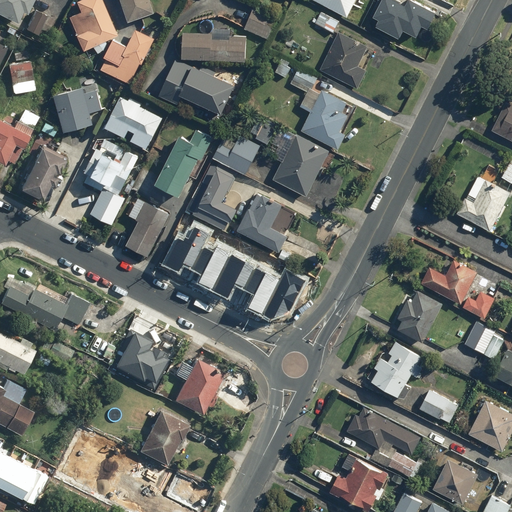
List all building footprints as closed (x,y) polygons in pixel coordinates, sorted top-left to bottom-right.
[(31,0),(0,0),(0,10),(16,19),(20,12),(24,14),(31,0)] [(102,0),(78,0),(77,1),(81,11),(69,16),(84,50),(118,36),(102,0)] [(119,0),(126,22),(153,14),(148,0),(119,0)] [(312,0),(312,1),(351,18),(358,0),(312,0)] [(428,29),(436,11),(409,0),(404,0),(403,3),(395,0),(378,0),(368,24),(400,38),(403,31),(415,37),(420,26),(428,29)] [(255,5),(244,28),(267,39),(278,16),(255,5)] [(37,35),(47,15),(34,9),(24,29),(37,35)] [(320,11),(314,23),(333,32),(339,21),(320,11)] [(210,28),(210,33),(182,32),(180,58),(245,61),(246,35),(230,34),(230,29),(227,28),(227,24),(219,24),(219,28),(210,28)] [(153,37),(136,29),(127,46),(113,38),(103,57),(106,59),(100,69),(129,84),(139,63),(142,64),(154,38),(153,37)] [(358,65),(367,46),(338,31),(319,70),(357,88),(366,69),(358,65)] [(269,69),(285,77),(292,64),(277,55),(269,69)] [(234,84),(214,75),(216,71),(196,62),(194,66),(194,68),(176,59),(158,94),(177,104),(179,100),(199,109),(201,105),(220,114),(234,84)] [(34,90),(29,60),(7,64),(12,93),(34,90)] [(298,67),(290,82),(307,91),(300,104),(311,109),(300,130),(337,149),(345,134),(340,131),(349,115),(342,111),(346,102),(320,89),(319,93),(311,89),(318,77),(298,67)] [(36,75),(37,87),(48,85),(46,74),(36,75)] [(93,124),(90,113),(102,110),(94,80),(81,84),(81,87),(53,94),(63,132),(93,124)] [(120,96),(108,120),(150,141),(162,117),(120,96)] [(511,140),(511,105),(506,102),(492,130),(511,140)] [(38,116),(23,108),(17,121),(30,127),(31,128),(38,116)] [(0,120),(0,163),(3,164),(13,144),(20,148),(27,134),(10,126),(0,120)] [(57,129),(43,121),(39,129),(52,137),(57,129)] [(329,151),(296,134),(280,125),(271,144),(274,145),(269,155),(281,161),(272,179),(305,196),(329,151)] [(178,196),(198,158),(201,159),(212,137),(196,128),(189,141),(178,135),(153,183),(178,196)] [(124,129),(117,140),(127,146),(134,135),(124,129)] [(231,147),(220,141),(211,158),(245,175),(260,145),(244,136),(240,143),(235,140),(231,147)] [(53,172),(56,174),(65,158),(39,145),(17,188),(39,200),(47,185),(51,186),(56,177),(51,175),(53,172)] [(82,186),(85,181),(97,188),(101,190),(90,213),(112,225),(125,198),(118,194),(139,155),(120,145),(113,157),(105,153),(107,148),(102,145),(99,150),(95,148),(89,160),(84,157),(71,180),(82,186)] [(511,159),(500,177),(511,183),(511,159)] [(238,172),(236,171),(219,163),(216,169),(215,168),(209,165),(201,181),(207,184),(208,185),(201,199),(199,199),(192,214),(224,230),(228,221),(230,222),(237,208),(235,207),(222,201),(233,178),(235,179),(238,172)] [(466,198),(463,196),(455,212),(489,230),(509,192),(478,175),(466,198)] [(282,204),(257,191),(248,208),(247,208),(235,229),(279,252),(288,235),(282,232),(284,227),(288,229),(296,214),(280,206),(282,204)] [(144,201),(135,219),(136,220),(124,245),(148,257),(169,213),(144,201)] [(178,238),(165,264),(178,270),(182,262),(191,266),(208,234),(196,227),(189,240),(184,238),(183,240),(178,238)] [(205,249),(195,269),(203,273),(198,283),(212,290),(232,253),(218,246),(214,254),(205,249)] [(233,254),(215,291),(228,298),(235,283),(243,287),(254,264),(233,254)] [(454,259),(446,274),(430,266),(421,283),(460,304),(469,286),(477,271),(454,259)] [(248,307),(261,313),(279,276),(258,265),(247,289),(255,292),(248,307)] [(287,272),(264,315),(273,320),(289,310),(304,281),(287,272)] [(71,292),(65,304),(31,286),(26,295),(7,285),(0,298),(0,302),(52,329),(59,315),(77,324),(89,302),(71,292)] [(416,290),(411,301),(406,299),(397,317),(401,319),(396,329),(422,342),(442,303),(416,290)] [(495,298),(480,290),(476,299),(469,295),(463,306),(484,318),(495,298)] [(464,344),(483,354),(494,333),(496,328),(477,319),(464,344)] [(0,367),(4,369),(5,368),(12,371),(13,369),(22,373),(33,349),(28,346),(30,341),(2,328),(0,331),(0,367)] [(143,382),(144,380),(155,386),(169,360),(150,350),(155,340),(135,330),(116,365),(136,375),(135,378),(143,382)] [(483,354),(494,359),(504,339),(494,333),(483,354)] [(74,350),(51,338),(44,351),(66,364),(74,350)] [(374,367),(377,370),(371,381),(397,397),(402,400),(410,387),(405,383),(411,374),(417,377),(423,367),(417,364),(421,357),(395,341),(383,360),(380,358),(374,367)] [(511,352),(507,350),(493,375),(511,385),(511,352)] [(211,370),(212,367),(195,358),(173,400),(201,414),(221,375),(211,370)] [(0,423),(19,433),(31,411),(17,403),(25,389),(3,377),(0,382),(0,423)] [(458,404),(429,390),(420,408),(449,423),(458,404)] [(472,410),(478,413),(467,433),(502,451),(511,430),(511,412),(489,401),(480,396),(472,410)] [(379,448),(384,438),(411,452),(420,435),(363,405),(357,415),(355,414),(346,431),(379,448)] [(188,423),(185,422),(158,409),(138,451),(165,464),(177,439),(180,440),(188,423)] [(135,453),(113,442),(103,461),(125,472),(135,453)] [(404,451),(402,454),(395,450),(388,465),(407,474),(419,481),(428,463),(404,451)] [(0,452),(0,485),(27,501),(41,475),(0,452)] [(478,473),(447,458),(432,488),(463,503),(478,473)] [(385,488),(381,486),(387,474),(355,459),(346,477),(338,473),(329,491),(337,496),(337,497),(367,511),(368,511),(375,498),(379,500),(385,488)] [(137,511),(152,511),(162,493),(167,485),(148,475),(143,483),(112,467),(99,492),(137,511)] [(393,511),(416,511),(422,500),(403,491),(392,511),(393,511)] [(506,511),(511,503),(492,493),(482,511),(506,511)] [(425,511),(451,511),(431,502),(425,511)]
